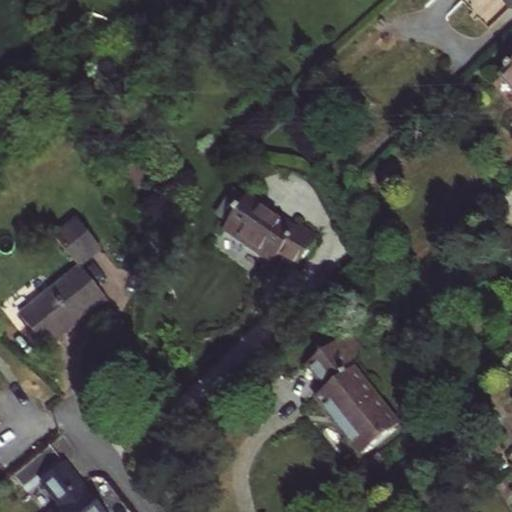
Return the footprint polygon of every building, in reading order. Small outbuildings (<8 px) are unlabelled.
[(511,0),(462,0),(464,2),(465,0),(489,0),(504,16),(511,7),(511,0)] [(511,70),(498,85),(511,99),(511,70)] [(320,240),(252,195),(227,233),(260,254),(279,266),(284,258),(301,268),(320,240)] [(76,268),(17,314),(42,345),(71,322),(100,298),(76,268)] [(330,339),(305,359),(322,383),(311,391),(320,402),(355,448),(391,419),(330,339)] [(49,511),(89,511),(81,502),(54,470),(31,489),(49,511)]
